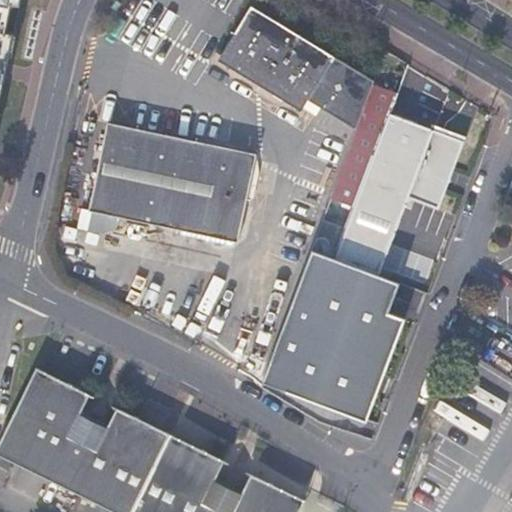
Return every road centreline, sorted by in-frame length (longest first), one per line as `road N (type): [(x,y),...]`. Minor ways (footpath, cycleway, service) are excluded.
road 1 (residential): [(511,143),(368,493),(204,380),(7,280)]
road 2 (residential): [(7,280),(78,0)]
road 3 (primary): [(375,0),(511,80)]
